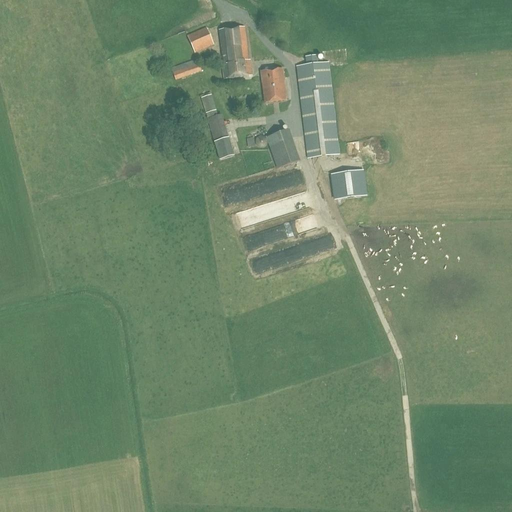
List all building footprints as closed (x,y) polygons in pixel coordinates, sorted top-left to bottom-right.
[(187,37),(195,54),(214,45),(206,28),(187,37)] [(249,61),(244,28),(219,31),(224,65),(222,65),(224,81),(252,77),(250,61),(249,61)] [(176,80),(201,71),(198,64),(195,65),(193,60),(171,68),(176,80)] [(308,159),(338,155),(328,64),(297,67),(308,159)] [(282,69),(261,72),(265,104),(286,101),(282,69)] [(201,99),(205,114),(216,111),(212,95),(201,99)] [(216,111),(205,114),(214,143),(229,139),(222,115),(218,116),(216,111)] [(284,143),(281,133),(266,138),(277,170),(286,167),(278,145),(284,143)] [(234,156),(229,139),(214,143),(219,161),(234,156)] [(363,172),(332,176),(335,200),(366,196),(363,172)] [(291,195),(293,210),(302,209),(302,207),(313,206),(311,192),(291,195)] [(286,224),(244,234),(247,246),(319,228),(315,213),(300,217),(302,224),(287,228),(286,224)] [(244,227),(250,224),(246,216),(240,219),(244,227)]
